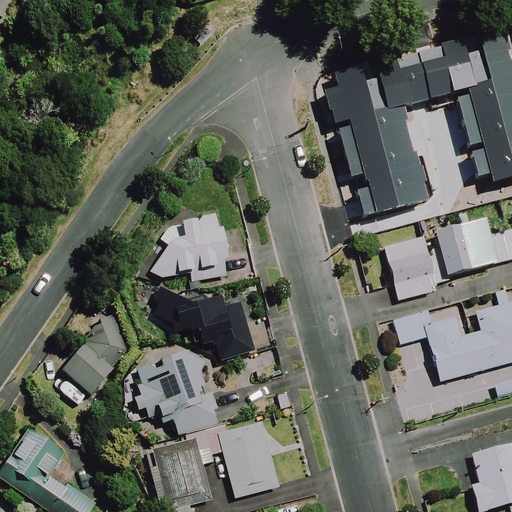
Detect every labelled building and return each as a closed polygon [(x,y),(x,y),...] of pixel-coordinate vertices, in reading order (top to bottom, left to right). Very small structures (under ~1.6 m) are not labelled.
[(511,90),(498,45),(455,59),(480,135),(511,124),(511,90)] [(452,114),(441,73),(421,79),(432,119),(452,114)] [(380,83),(324,97),(333,133),(356,127),(366,166),(399,158),(380,83)] [(393,180),(361,189),(369,220),(401,211),(393,180)] [(443,282),(511,263),(511,214),(431,237),(443,282)] [(151,285),(219,274),(215,249),(225,247),(222,233),(218,234),(215,217),(200,219),(201,227),(162,233),(165,254),(149,270),(151,285)] [(435,295),(420,238),(381,249),(396,305),(435,295)] [(218,363),(273,349),(268,330),(247,336),(237,297),(192,309),(181,306),(163,295),(149,318),(171,331),(175,340),(197,335),(201,350),(214,347),(218,363)] [(492,298),(495,310),(473,316),(478,335),(458,341),(453,321),(428,327),(425,313),(390,323),(398,349),(425,342),(437,386),(511,365),(511,304),(507,306),(503,295),(492,298)] [(114,325),(101,323),(80,346),(83,348),(60,375),(88,400),(127,355),(114,325)] [(186,364),(185,358),(155,363),(156,369),(133,374),(135,388),(133,388),(136,402),(132,403),(135,417),(145,415),(146,420),(158,417),(160,427),(169,425),(170,430),(218,421),(213,398),(218,397),(214,376),(211,374),(204,375),(202,361),(186,364)] [(275,492),(258,423),(216,434),(232,502),(275,492)] [(61,457),(29,433),(0,472),(0,484),(37,511),(90,511),(94,508),(65,487),(62,492),(45,480),(61,457)] [(208,504),(193,443),(152,453),(166,511),(187,511),(187,509),(208,504)] [(511,446),(469,458),(477,486),(468,489),(474,511),(492,511),(511,507),(511,446)]
